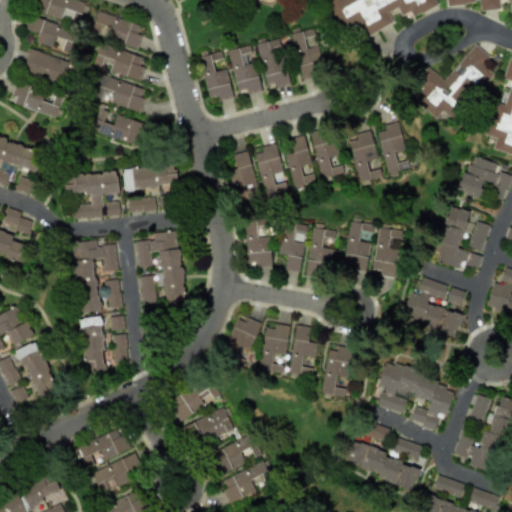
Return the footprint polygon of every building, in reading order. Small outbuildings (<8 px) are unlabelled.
[(71,20),(73,12),(81,14),(83,0),(38,0),(36,13),(71,20)] [(434,5),(431,0),(324,0),(338,28),(350,22),(357,38),(391,22),(387,12),(396,8),(401,20),(434,5)] [(511,0),(445,0),(446,5),(476,2),(477,10),(498,8),(497,0),(507,0),(508,13),(511,12),(511,0)] [(140,35),(136,34),(139,24),(96,12),(90,33),(137,47),(140,35)] [(35,42),(52,48),(54,41),(62,44),(60,52),(69,54),(76,30),(28,16),(24,29),(37,33),(35,42)] [(300,78),(322,73),(311,28),(289,33),(300,78)] [(284,84),(276,39),(256,43),(264,88),(284,84)] [(109,72),(139,81),(143,67),(137,65),(140,56),(98,43),(92,62),(110,67),(109,72)] [(226,49),(237,95),(258,90),(249,54),(250,54),(248,44),(226,49)] [(442,80),(429,69),(407,95),(434,118),(441,109),(450,117),(457,109),(452,104),(471,82),(478,88),(497,65),(472,44),(442,80)] [(22,71),(60,84),(68,61),(29,49),(22,71)] [(231,97),(224,68),(213,71),(210,61),(221,58),(219,51),(197,56),(208,102),(231,97)] [(511,58),(508,57),(501,79),(510,81),(503,105),(492,101),(483,134),(494,137),(491,148),(511,154),(511,58)] [(138,113),(144,99),(139,97),(142,90),(106,76),(102,87),(113,91),(109,102),(138,113)] [(54,118),(61,96),(15,82),(11,94),(16,95),(13,105),(54,118)] [(144,124),(114,115),(111,125),(101,122),(103,116),(99,115),(93,132),(138,146),(144,124)] [(403,149),(396,121),(381,125),(383,130),(375,132),(385,173),(407,167),(406,160),(395,162),(392,152),(403,149)] [(341,173),(340,165),(329,167),(327,157),(335,156),(329,127),(309,131),(319,181),(331,179),(330,175),(341,173)] [(357,182),(380,177),(378,169),(367,171),(364,161),(375,159),(369,130),(346,135),(357,182)] [(309,164),(302,135),(286,138),(289,152),(284,153),(292,187),(313,182),(311,173),(300,175),(298,166),(309,164)] [(0,183),(4,185),(10,164),(35,172),(41,151),(0,139),(0,183)] [(253,153),(263,195),(285,189),(274,142),(259,146),(261,151),(253,153)] [(232,153),(234,168),(228,169),(233,201),(255,197),(247,151),(232,153)] [(457,192),(478,197),(482,181),(491,184),(488,196),(502,200),(509,174),(498,171),(500,164),(467,155),(457,192)] [(120,169),(123,192),(157,188),(158,193),(177,191),(174,163),(120,169)] [(118,216),(117,201),(101,202),(101,194),(117,193),(116,172),(62,175),(63,194),(83,193),(84,204),(72,205),(73,218),(118,216)] [(31,181),(18,177),(14,190),(27,194),(31,181)] [(126,199),(127,212),(154,211),(153,197),(126,199)] [(487,226),(465,219),(467,211),(448,205),(431,260),(461,269),(463,264),(476,268),(480,255),(457,249),(462,233),(469,235),(466,247),(480,251),(487,226)] [(27,232),(31,221),(18,217),(19,212),(6,208),(1,224),(27,232)] [(270,264),(268,236),(255,237),(255,227),(264,226),(264,216),(242,217),(245,266),(270,264)] [(511,216),(503,246),(511,248),(511,216)] [(305,225),(282,220),(276,253),(285,255),(283,269),(297,272),(305,225)] [(341,268),(364,271),(367,242),(357,241),(359,230),(370,231),(371,224),(347,221),(341,268)] [(27,245),(10,240),(12,231),(0,227),(0,251),(23,258),(27,245)] [(304,272),(333,276),(336,249),(319,247),(321,237),(332,238),(333,230),(310,227),(304,272)] [(393,277),(401,231),(376,227),(369,273),(393,277)] [(183,305),(177,231),(152,233),(152,239),(134,241),(136,267),(150,266),(149,252),(157,251),(159,274),(138,275),(140,303),(155,302),(153,286),(163,285),(165,307),(183,305)] [(114,244),(95,246),(95,240),(73,242),(80,313),(98,311),(92,259),(101,258),(103,271),(116,270),(114,244)] [(511,294),(509,294),(511,283),(511,269),(502,267),(498,284),(491,282),(484,309),(511,316),(511,294)] [(445,284),(419,277),(415,293),(408,291),(400,321),(454,336),(460,313),(425,304),(428,295),(441,298),(445,284)] [(119,307),(118,279),(104,280),(105,307),(119,307)] [(463,291),(450,287),(445,301),(458,305),(463,291)] [(0,348),(2,348),(0,343),(0,337),(6,335),(10,345),(30,336),(16,305),(0,312),(0,348)] [(258,322),(237,314),(225,343),(247,351),(258,322)] [(79,317),(82,372),(103,371),(100,316),(79,317)] [(110,330),(123,328),(121,316),(109,317),(110,330)] [(263,327),(257,370),(280,374),(288,325),(273,323),(272,328),(263,327)] [(308,326),(294,324),(286,373),(309,376),(310,367),(299,366),(301,356),(313,358),(315,343),(306,341),(308,326)] [(111,334),(111,364),(125,364),(124,334),(111,334)] [(14,349),(33,397),(54,388),(34,341),(14,349)] [(326,349),(319,392),(342,396),(343,388),(332,386),(334,376),(346,378),(350,348),(335,345),(334,351),(326,349)] [(19,381),(8,356),(0,359),(0,371),(6,386),(19,381)] [(384,364),(373,405),(402,413),(406,397),(427,403),(425,409),(412,406),(408,422),(438,430),(451,383),(384,364)] [(203,406),(201,401),(215,393),(206,376),(165,398),(177,420),(203,406)] [(10,390),(13,401),(25,398),(22,387),(10,390)] [(467,419),(480,423),(488,398),(475,394),(467,419)] [(180,427),(188,442),(199,437),(202,443),(231,428),(221,407),(180,427)] [(73,446),(83,468),(93,464),(88,454),(98,450),(102,459),(128,448),(118,426),(73,446)] [(260,455),(251,434),(207,453),(216,474),(260,455)] [(415,474),(382,461),(385,453),(347,438),(337,463),(408,491),(415,474)] [(97,494),(142,474),(133,452),(88,472),(97,494)] [(221,478),(225,487),(221,489),(226,501),(272,481),(263,460),(221,478)] [(0,511),(23,511),(42,503),(39,496),(57,487),(49,473),(0,497),(0,511)] [(432,488),(458,497),(463,485),(436,475),(432,488)] [(497,497),(472,487),(467,500),(492,509),(497,497)] [(151,511),(148,511),(144,511),(136,490),(101,504),(103,510),(98,511),(151,511)] [(473,511),(424,496),(418,511),(473,511)] [(62,511),(59,503),(38,511),(62,511)]
